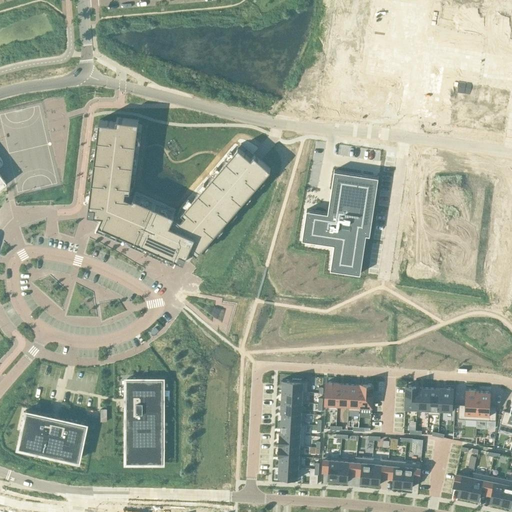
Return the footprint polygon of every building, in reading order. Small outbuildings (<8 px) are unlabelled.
[(443,0),(441,15),(453,16),(455,0),(443,0)] [(455,0),(453,16),(463,18),(466,0),(455,0)] [(466,0),(463,18),(474,20),(476,0),(466,0)] [(484,0),(476,0),(474,20),(485,21),(487,0),(484,0)] [(492,0),(487,0),(485,21),(495,23),(499,1),(492,0)] [(499,1),(495,23),(507,25),(510,4),(499,2),(499,1)] [(344,12),(330,106),(392,116),(396,94),(354,88),(365,15),(344,12)] [(429,98),(426,120),(436,121),(439,99),(429,98)] [(439,99),(436,121),(445,123),(448,101),(439,99)] [(448,101),(445,123),(455,124),(455,123),(458,102),(448,101)] [(468,104),(458,102),(455,123),(464,124),(468,104)] [(468,104),(464,124),(474,126),(477,105),(468,104)] [(477,105),(474,126),(483,127),(486,106),(477,105)] [(483,127),(483,128),(493,130),(496,108),(486,106),(483,127)] [(502,130),(505,109),(496,108),(493,130),(502,131),(502,130)] [(511,110),(505,109),(502,130),(511,131),(511,110)] [(90,199),(88,212),(94,213),(94,219),(99,221),(98,222),(99,223),(95,231),(174,266),(178,257),(184,260),(184,259),(187,260),(195,252),(197,253),(270,168),(257,157),(240,143),(177,217),(174,215),(174,213),(134,195),(133,197),(129,196),(138,120),(117,117),(116,122),(99,120),(90,199)] [(410,172),(408,181),(410,181),(410,183),(421,185),(424,163),(423,164),(413,163),(411,173),(410,172)] [(424,163),(421,185),(432,187),(435,165),(424,163)] [(435,165),(432,187),(442,188),(445,167),(435,166),(435,165)] [(445,167),(442,188),(453,190),(452,195),(460,196),(462,182),(455,181),(457,168),(446,166),(445,167)] [(307,209),(302,239),(334,244),(330,268),(360,273),(366,234),(370,234),(379,176),(334,169),(330,200),(328,212),(307,209)] [(462,182),(460,196),(468,197),(469,192),(480,194),(484,170),(483,169),(483,171),(472,169),(470,183),(462,182)] [(484,170),(480,194),(492,196),(491,201),(498,202),(500,188),(493,187),(496,171),(484,170)] [(405,222),(427,226),(429,214),(408,211),(406,222),(405,222)] [(470,220),(468,234),(492,238),(493,230),(494,224),(476,221),(470,220)] [(405,222),(403,234),(425,237),(427,226),(405,222)] [(405,234),(403,245),(424,248),(425,237),(403,234),(405,234)] [(468,234),(466,248),(490,251),(491,238),(492,238),(468,234)] [(400,256),(422,259),(424,248),(403,245),(401,256),(400,256)] [(466,248),(464,261),(487,265),(490,251),(466,248)] [(400,256),(398,267),(420,271),(422,259),(400,256)] [(464,261),(462,275),(486,279),(487,271),(487,265),(464,261)] [(398,267),(397,279),(408,281),(408,283),(416,284),(417,282),(419,283),(420,271),(398,267)] [(462,275),(460,289),(483,293),(485,279),(486,279),(462,275)] [(127,389),(126,389),(127,389),(127,398),(126,398),(126,399),(127,399),(127,400),(130,400),(130,407),(127,407),(127,408),(126,408),(126,409),(127,409),(127,418),(126,418),(126,419),(127,419),(127,428),(126,428),(127,428),(127,437),(126,437),(126,438),(127,438),(127,446),(126,446),(126,447),(127,447),(127,456),(126,456),(126,457),(127,457),(127,462),(127,463),(128,463),(128,462),(132,462),(132,463),(133,463),(133,462),(137,462),(137,463),(138,463),(138,462),(142,462),(142,463),(142,462),(147,462),(147,463),(147,462),(151,462),(151,463),(152,463),(152,462),(156,462),(156,463),(157,463),(157,462),(161,462),(161,463),(162,463),(162,462),(163,462),(163,457),(164,457),(164,456),(163,456),(163,447),(164,447),(164,446),(163,446),(163,438),(164,438),(164,437),(163,437),(163,428),(164,428),(163,428),(163,419),(164,419),(164,418),(163,418),(163,409),(164,409),(163,409),(163,399),(164,399),(164,398),(163,398),(163,389),(164,389),(163,389),(163,379),(162,379),(161,379),(157,379),(156,378),(157,379),(152,379),(152,378),(152,379),(147,379),(142,379),(143,379),(142,379),(138,379),(137,379),(133,379),(132,379),(128,379),(127,379),(127,389)] [(282,379),(282,390),(308,392),(308,380),(301,380),(301,378),(293,378),(293,380),(282,379)] [(326,393),(325,403),(337,404),(339,382),(327,381),(326,393)] [(339,382),(337,404),(348,405),(348,410),(349,410),(350,384),(339,383),(339,382)] [(350,384),(349,410),(360,410),(361,383),(361,384),(350,384)] [(361,383),(360,410),(361,408),(372,408),(373,393),(373,384),(361,383)] [(406,385),(405,409),(417,410),(418,383),(418,385),(406,385)] [(418,383),(417,410),(428,411),(428,413),(430,384),(418,383)] [(430,384),(428,413),(440,414),(441,387),(430,386),(430,384)] [(441,387),(440,414),(440,411),(452,412),(453,387),(441,387)] [(459,404),(458,418),(465,418),(477,419),(478,389),(466,388),(465,404),(459,404)] [(478,389),(477,419),(478,419),(489,419),(496,420),(496,406),(490,405),(491,391),(479,390),(479,389),(478,389)] [(282,390),(281,401),(305,402),(305,396),(305,392),(308,392),(282,390)] [(281,401),(281,412),(304,413),(302,412),(302,403),(304,403),(305,402),(281,401)] [(501,420),(500,423),(501,424),(511,426),(511,404),(510,412),(504,410),(502,416),(501,420)] [(16,445),(17,445),(17,446),(18,446),(17,447),(18,447),(27,449),(28,450),(28,449),(37,451),(36,452),(37,452),(37,451),(46,453),(46,454),(47,453),(55,455),(55,456),(56,456),(56,455),(65,457),(65,458),(65,457),(74,459),(74,460),(75,460),(75,459),(76,459),(77,459),(77,458),(76,458),(77,454),(78,454),(78,453),(77,453),(78,449),(79,449),(78,449),(79,444),(80,445),(80,444),(79,444),(80,440),(81,440),(81,439),(80,439),(81,435),(82,435),(81,434),(82,430),(83,430),(83,426),(84,426),(84,425),(84,424),(83,424),(83,423),(83,424),(73,422),(74,421),(73,421),(73,422),(64,420),(64,419),(63,420),(61,419),(59,419),(59,418),(59,419),(50,417),(50,416),(49,416),(45,416),(45,415),(44,415),(35,413),(36,413),(35,412),(35,413),(26,411),(26,410),(25,410),(25,411),(24,412),(23,412),(24,413),(23,417),(22,416),(22,417),(23,417),(22,421),(21,421),(21,422),(22,422),(21,426),(20,426),(21,427),(20,431),(19,430),(19,431),(20,431),(19,436),(18,436),(19,437),(18,440),(17,440),(17,441),(18,441),(17,445),(16,445)] [(281,412),(282,412),(281,423),(306,424),(303,423),(304,413),(281,412)] [(279,433),(305,435),(306,424),(281,423),(281,433),(279,433)] [(279,433),(279,444),(305,446),(305,435),(279,433)] [(279,444),(278,455),(302,456),(299,456),(300,446),(305,446),(279,444)] [(278,455),(278,456),(279,456),(279,466),(301,467),(302,456),(278,455)] [(323,455),(322,472),(328,473),(328,479),(338,480),(340,457),(323,455)] [(340,457),(338,480),(338,482),(347,482),(347,481),(348,481),(349,474),(355,475),(356,456),(356,458),(340,457)] [(356,456),(355,475),(360,476),(360,480),(360,482),(370,483),(373,457),(356,456)] [(373,457),(370,483),(380,484),(381,478),(387,478),(389,459),(373,457)] [(389,459),(387,478),(393,479),(392,485),(393,485),(393,487),(401,488),(402,486),(405,460),(389,459)] [(405,460),(402,486),(412,487),(413,481),(420,481),(421,462),(405,460)] [(279,466),(278,477),(287,478),(287,479),(296,480),(296,478),(298,478),(299,467),(301,468),(301,467),(279,466)] [(456,473),(453,487),(460,488),(458,494),(468,497),(474,471),(473,471),(472,476),(456,473)] [(474,471),(468,497),(469,497),(469,498),(477,500),(477,498),(478,499),(480,492),(486,494),(490,475),(474,471)] [(490,475),(486,494),(491,495),(490,501),(500,503),(505,478),(490,475)] [(511,479),(505,478),(500,503),(501,503),(501,505),(508,507),(509,505),(510,505),(511,499),(511,479)]
